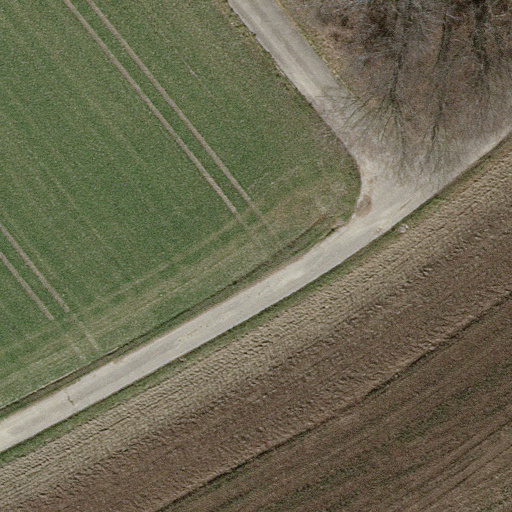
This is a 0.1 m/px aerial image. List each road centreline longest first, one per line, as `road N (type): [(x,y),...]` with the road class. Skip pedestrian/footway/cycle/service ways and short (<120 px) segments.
road 1 (track): [(511,104),(287,287),(0,443)]
road 2 (track): [(270,0),(423,174)]
